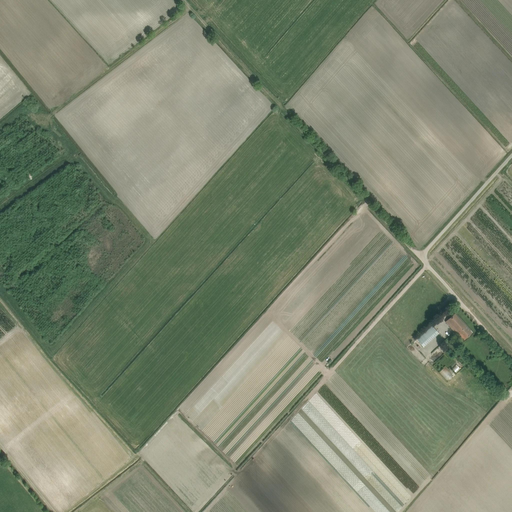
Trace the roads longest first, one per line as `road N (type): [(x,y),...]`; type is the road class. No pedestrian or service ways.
road 1 (track): [(181,0),(419,257)]
road 2 (unclassified): [(511,360),(419,257),(511,155)]
